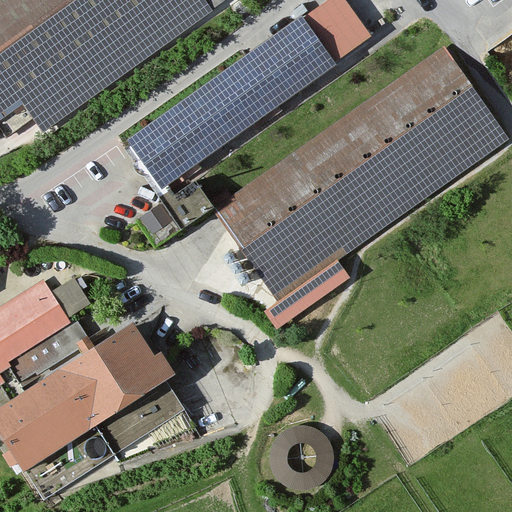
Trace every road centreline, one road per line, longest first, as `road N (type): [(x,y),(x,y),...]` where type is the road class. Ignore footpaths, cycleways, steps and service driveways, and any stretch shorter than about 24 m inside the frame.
road 1 (residential): [(0,206),(134,263),(251,333),(267,371),(243,421)]
road 2 (residential): [(0,202),(175,86),(285,0)]
